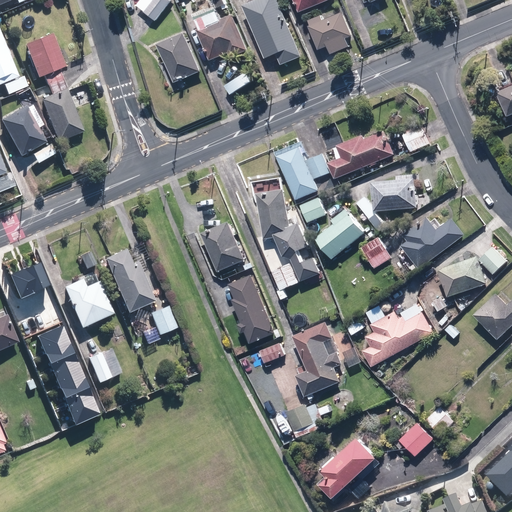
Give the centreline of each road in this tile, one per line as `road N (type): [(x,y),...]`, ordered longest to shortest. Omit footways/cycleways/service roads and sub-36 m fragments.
road 1 (residential): [(428,54),(167,162)]
road 2 (residential): [(511,209),(476,163),(428,54)]
road 3 (residential): [(139,175),(0,233)]
road 4 (unknown): [(511,420),(455,463),(387,473)]
